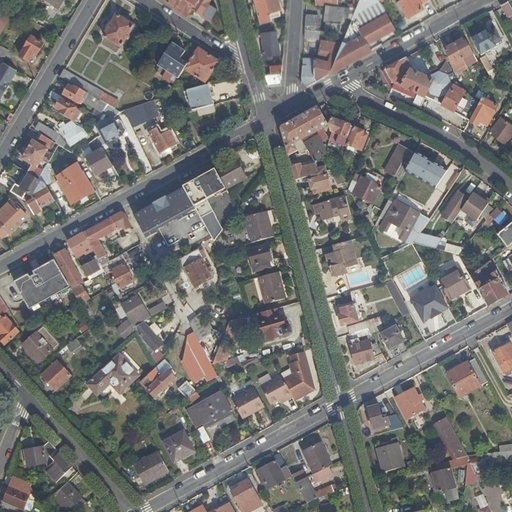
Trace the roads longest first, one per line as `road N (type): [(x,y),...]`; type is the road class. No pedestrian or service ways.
road 1 (residential): [(265,121),(340,401)]
road 2 (residential): [(139,511),(340,401)]
road 3 (residential): [(336,82),(450,137),(511,186)]
road 4 (residential): [(340,401),(511,306)]
road 5 (residential): [(0,160),(93,0)]
road 6 (tertiary): [(336,82),(484,0)]
road 7 (tertiary): [(120,200),(265,121)]
road 8 (residential): [(26,396),(117,494),(124,511)]
road 9 (tertiary): [(0,267),(120,200)]
road 10 (residential): [(120,200),(182,321)]
road 11 (residential): [(146,0),(249,68)]
